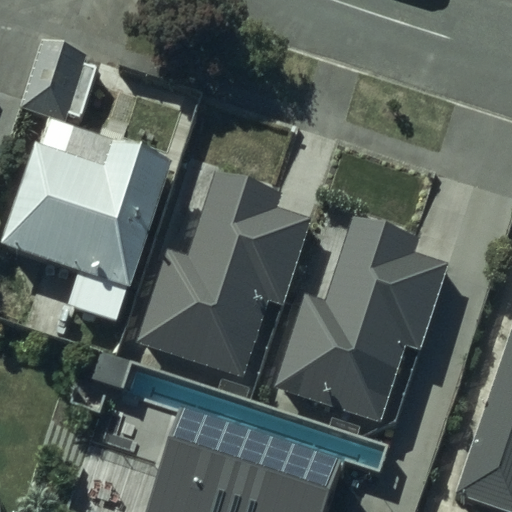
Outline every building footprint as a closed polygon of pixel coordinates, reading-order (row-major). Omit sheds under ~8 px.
[(85,52),(44,40),(25,102),(66,114),(85,52)] [(120,322),(176,156),(49,114),(8,237),(84,262),(69,306),(120,322)] [(281,298),(309,214),(276,204),(281,187),(217,166),(190,250),(169,243),(137,340),(239,372),(265,293),(281,298)] [(412,249),(416,235),(354,215),(326,298),(306,291),(275,384),(382,418),(406,343),(421,347),(449,261),(412,249)] [(511,324),(456,489),(511,507),(511,324)] [(326,511),(347,450),(180,397),(142,511),(326,511)]
